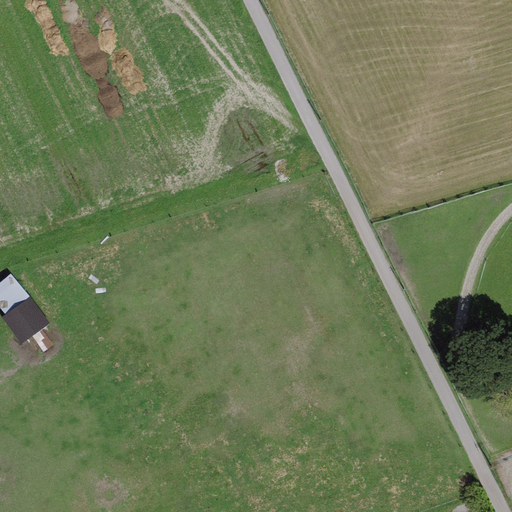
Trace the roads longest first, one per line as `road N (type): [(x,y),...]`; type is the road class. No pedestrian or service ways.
road 1 (unclassified): [(249,0),(502,511)]
road 2 (track): [(0,258),(322,148)]
road 3 (track): [(511,209),(480,251),(459,329),(468,361),(511,389)]
